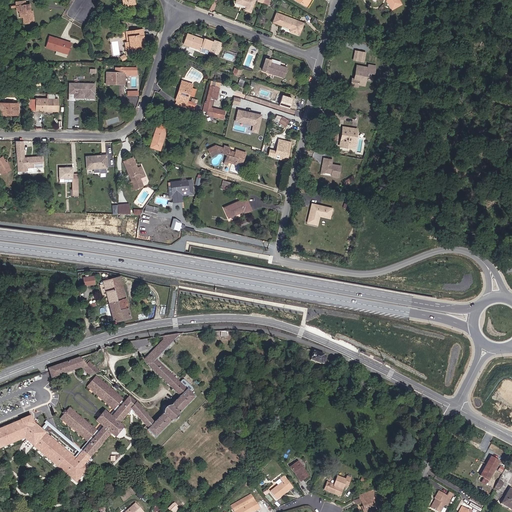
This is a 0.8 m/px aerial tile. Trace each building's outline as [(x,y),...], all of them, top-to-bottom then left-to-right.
[(31,13),(31,12),(30,4),(29,5),(28,0),(26,0),(15,2),(17,11),(19,11),(20,15),(20,17),(23,17),(24,24),(34,23),(33,13),(31,13)] [(250,12),(254,0),(236,0),(236,2),(246,6),(245,10),(250,12)] [(401,4),(398,0),(387,0),(392,9),(401,4)] [(299,34),(303,23),(276,13),(273,22),(291,29),(290,31),(299,34)] [(141,50),(140,43),(141,43),(145,43),(143,29),(128,31),(129,42),(127,42),(125,42),(126,52),(141,50)] [(218,53),(222,43),(214,41),(214,42),(205,38),(204,40),(187,34),(183,44),(200,50),(201,47),(208,50),(218,53)] [(68,54),(71,45),(59,41),(60,40),(49,36),(45,47),(68,54)] [(365,53),(355,51),(353,60),(363,62),(365,53)] [(283,77),(286,68),(270,63),(271,60),(265,59),(262,70),(283,77)] [(364,85),(367,72),(374,73),(375,66),(368,65),(367,68),(357,66),(356,70),(358,71),(356,79),(359,80),(358,84),(364,85)] [(120,82),(120,73),(124,73),(127,73),(136,73),(136,68),(124,68),(115,68),(115,73),(107,73),(107,83),(110,83),(111,81),(120,82)] [(124,84),(124,73),(120,73),(120,82),(111,81),(110,83),(124,84)] [(94,94),(95,84),(69,83),(69,93),(74,93),(74,97),(84,98),(84,94),(94,94)] [(193,96),(195,90),(191,88),(192,84),(187,83),(186,84),(182,83),(176,100),(177,100),(176,103),(193,109),(195,104),(187,101),(189,95),(193,96)] [(216,99),(219,88),(210,86),(207,101),(204,101),(202,111),(206,112),(206,115),(208,115),(212,98),(216,99)] [(292,98),(282,95),(279,105),(289,108),(292,98)] [(239,105),(241,98),(234,96),(232,103),(239,105)] [(58,111),(58,99),(36,98),(36,100),(36,110),(36,111),(58,111)] [(16,114),(17,104),(0,103),(0,114),(9,115),(9,114),(16,114)] [(257,132),(261,118),(257,117),(258,114),(254,113),(254,115),(246,113),(247,111),(238,110),(235,121),(244,123),(245,120),(254,122),(252,131),(257,132)] [(285,126),(288,121),(282,117),(279,122),(285,126)] [(160,150),(166,131),(168,131),(169,126),(168,126),(165,125),(164,130),(157,128),(150,147),(160,150)] [(354,149),(357,129),(351,128),(351,131),(342,129),(341,135),(342,135),(341,141),(343,141),(342,146),(342,147),(354,149)] [(24,158),(23,141),(15,141),(16,159),(17,171),(27,170),(27,172),(36,171),(35,167),(44,166),(43,156),(24,158)] [(287,157),(290,142),(283,141),(282,144),(279,143),(276,154),(287,157)] [(242,164),(245,153),(236,150),(235,152),(229,150),(230,148),(224,146),(223,148),(215,146),(208,149),(211,156),(219,152),(227,154),(230,155),(228,161),(236,164),(236,163),(242,164)] [(0,171),(4,170),(6,172),(10,170),(6,162),(5,163),(0,153),(0,171)] [(236,164),(228,161),(230,155),(227,154),(224,164),(235,167),(236,164)] [(91,156),(86,157),(87,169),(99,168),(99,173),(106,172),(105,167),(107,167),(106,157),(91,158),(91,156)] [(145,176),(141,167),(137,168),(132,158),(123,161),(135,189),(143,186),(142,185),(146,184),(146,182),(144,176),(145,176)] [(337,178),(339,167),(330,165),(331,160),(322,159),(321,163),(323,164),(324,173),(330,175),(330,176),(337,178)] [(78,194),(77,174),(73,175),(72,168),(59,168),(60,181),(72,181),(73,190),(73,194),(74,194),(78,194)] [(187,180),(171,182),(172,196),(181,195),(189,194),(187,180)] [(251,210),(246,198),(224,208),(228,218),(243,211),(244,214),(251,210)] [(129,215),(129,208),(126,208),(126,204),(117,205),(118,213),(118,214),(129,215)] [(329,218),(332,208),(311,204),(307,223),(317,225),(319,216),(329,218)] [(155,217),(157,208),(146,206),(144,214),(155,217)] [(94,284),(93,276),(88,277),(86,278),(86,277),(83,278),(84,285),(94,284)] [(122,287),(120,276),(111,278),(114,289),(122,287)] [(117,300),(114,289),(111,278),(103,280),(109,303),(117,300)] [(130,317),(122,287),(114,289),(117,300),(122,319),(130,317)] [(122,319),(117,300),(109,303),(107,304),(109,313),(112,312),(114,321),(122,319)] [(179,383),(155,360),(181,334),(179,334),(171,335),(169,335),(167,335),(143,360),(180,396),(171,406),(167,406),(163,410),(162,413),(162,414),(153,423),(146,430),(154,438),(170,422),(175,421),(178,417),(178,413),(194,397),(187,390),(189,387),(189,385),(184,380),(182,380),(179,383)] [(273,345),(275,339),(268,336),(266,342),(273,345)] [(321,364),(324,355),(313,351),(310,360),(321,364)] [(100,372),(89,362),(86,365),(80,357),(48,368),(51,378),(81,367),(90,375),(90,376),(100,372)] [(83,450),(91,457),(110,433),(114,437),(123,427),(119,423),(131,409),(145,426),(142,429),(145,432),(146,430),(153,423),(136,402),(129,396),(123,402),(121,401),(123,399),(96,375),(86,387),(114,410),(109,415),(104,411),(96,421),(101,425),(97,430),(69,407),(60,418),(87,442),(89,439),(91,441),(83,450)] [(70,390),(77,385),(73,379),(66,384),(70,390)] [(91,457),(83,450),(77,458),(28,416),(0,428),(0,449),(25,439),(72,478),(91,457)] [(494,469),(499,462),(490,457),(486,465),(494,469)] [(308,476),(298,462),(290,467),(300,481),(308,476)] [(485,485),(494,469),(486,465),(480,476),(483,478),(481,482),(485,485)] [(260,474),(258,471),(251,478),(253,480),(260,474)] [(292,487),(283,476),(280,479),(283,482),(270,491),(276,499),(292,487)] [(351,478),(347,476),(346,480),(337,476),(334,485),(329,483),(326,490),(338,495),(340,489),(342,489),(343,486),(347,487),(351,478)] [(511,510),(511,489),(510,488),(500,504),(511,510)] [(437,500),(432,509),(436,511),(443,511),(444,510),(444,509),(442,508),(444,504),(447,506),(450,500),(447,498),(448,497),(447,496),(439,491),(434,499),(437,500)] [(370,511),(376,510),(372,498),(374,498),(372,494),(360,499),(361,502),(363,506),(361,507),(363,511),(370,511)] [(476,504),(479,499),(472,495),(469,500),(476,504)] [(259,508),(254,500),(251,502),(255,510),(259,508)] [(176,511),(180,508),(174,502),(168,509),(171,511),(176,511)] [(251,502),(234,511),(253,511),(256,511),(255,510),(251,502)]
